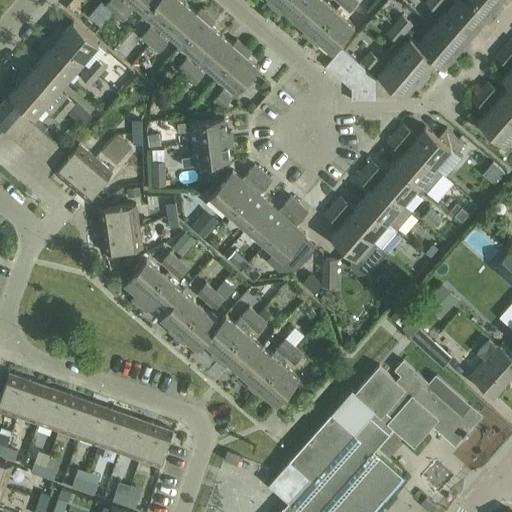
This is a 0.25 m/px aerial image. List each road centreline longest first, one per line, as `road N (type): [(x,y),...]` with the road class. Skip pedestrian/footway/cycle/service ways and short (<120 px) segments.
road 1 (residential): [(185,511),(205,447),(204,428),(188,414),(0,352)]
road 2 (residential): [(511,16),(437,106),(351,108),(320,85)]
road 3 (residential): [(311,113),(295,114),(281,134),(286,151),(301,160),(318,157),(329,141),(316,115)]
road 4 (residential): [(0,325),(31,235),(0,206)]
road 5 (residential): [(320,85),(224,0)]
